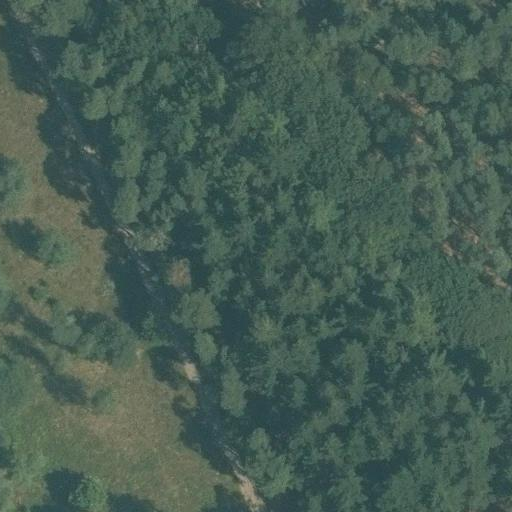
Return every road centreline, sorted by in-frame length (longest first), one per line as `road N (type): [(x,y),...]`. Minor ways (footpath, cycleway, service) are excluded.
road 1 (track): [(256,511),(12,0)]
road 2 (track): [(56,0),(297,511)]
